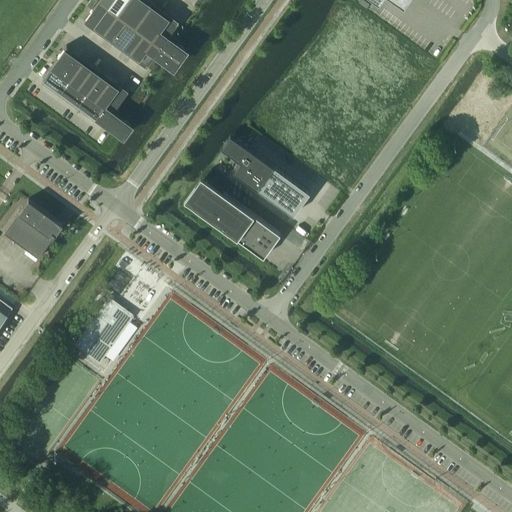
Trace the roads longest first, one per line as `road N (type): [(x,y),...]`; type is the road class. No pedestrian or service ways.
road 1 (unclassified): [(478,31),(269,320)]
road 2 (unclassified): [(511,495),(269,320)]
road 3 (unclassified): [(116,208),(264,0)]
road 4 (unclassified): [(0,366),(116,208)]
road 5 (unclassified): [(269,320),(116,208)]
road 6 (unclassified): [(116,208),(0,124)]
road 7 (unclassified): [(0,97),(72,0)]
